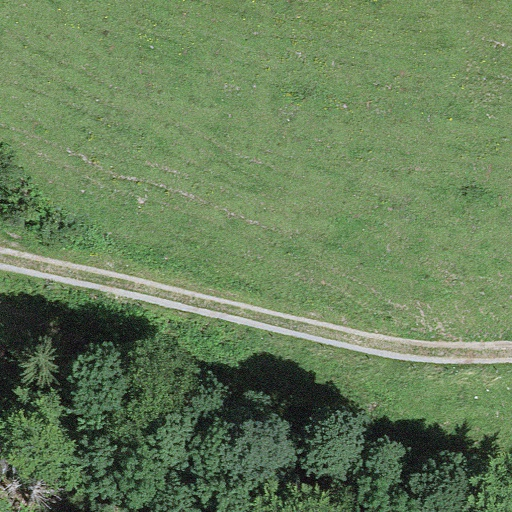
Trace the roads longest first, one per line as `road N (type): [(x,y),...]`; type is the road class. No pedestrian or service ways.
road 1 (track): [(0,253),(334,322),(511,334)]
road 2 (track): [(0,310),(235,415),(390,511)]
